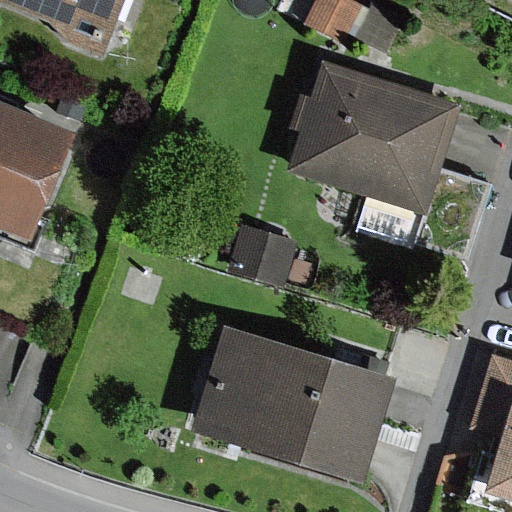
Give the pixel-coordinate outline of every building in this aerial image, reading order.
[(127,0),(14,0),(50,14),(74,42),(107,52),(127,0)] [(359,0),(318,0),(308,22),(345,40),(363,2),(359,0)] [(374,3),(359,36),(390,50),(405,17),(374,3)] [(466,107),(330,60),(318,95),(304,90),(292,124),(305,129),(291,167),(369,194),(417,211),(429,215),(446,166),(466,107)] [(82,126),(0,92),(0,217),(38,233),(82,126)] [(497,181),(446,166),(429,215),(420,244),(472,260),(497,181)] [(417,211),(369,194),(357,232),(406,247),(417,211)] [(300,241),(247,222),(231,267),(285,285),(300,241)] [(401,372),(230,322),(200,424),(371,474),(401,372)] [(31,336),(0,324),(0,395),(7,398),(31,336)] [(475,424),(508,434),(511,422),(511,357),(496,353),(475,424)] [(511,422),(508,434),(493,485),(511,490),(511,422)]
